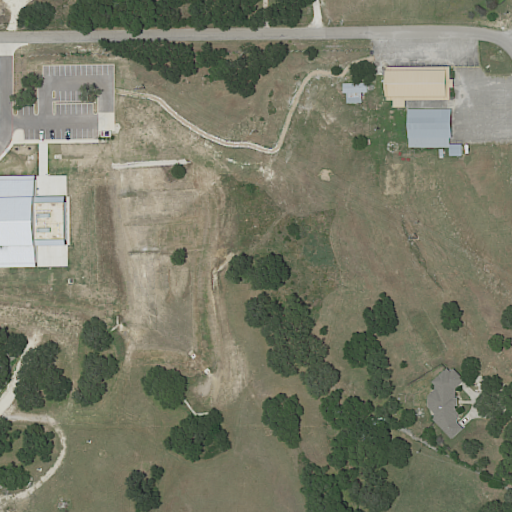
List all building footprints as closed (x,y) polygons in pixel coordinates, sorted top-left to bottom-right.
[(451,68),(451,79),(454,79),(454,87),(451,87),(451,100),(406,100),(406,107),(394,107),(394,100),(387,100),(387,97),(386,97),(386,70),(387,70),(387,67),(451,66),(451,68)] [(369,85),(369,93),(364,93),(364,103),(350,103),(349,93),(345,93),(345,84),(368,83),(369,85)] [(464,144),(464,156),(452,156),(452,147),(411,147),(411,138),(411,109),(454,109),(454,138),(452,138),(452,144),(464,144)] [(0,273),(0,283),(16,283),(16,274),(0,273)] [(464,381),(456,389),(456,398),(458,398),(458,406),(456,406),(456,409),(459,409),(459,418),(458,418),(458,423),(463,429),(452,439),(433,420),(434,418),(435,413),(428,407),(428,396),(435,390),(435,385),(432,382),(445,370),(445,371),(447,368),(451,372),(454,369),(465,380),(464,381)]
